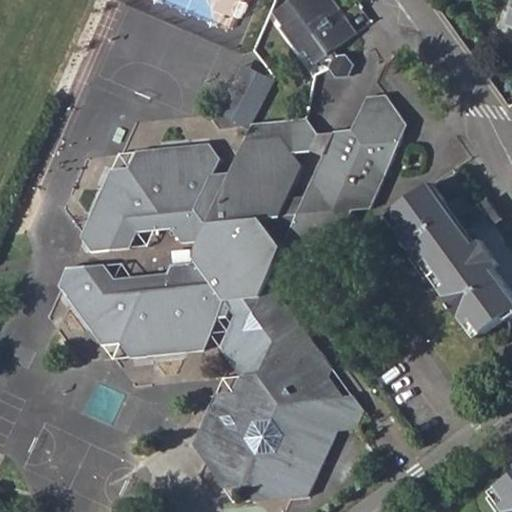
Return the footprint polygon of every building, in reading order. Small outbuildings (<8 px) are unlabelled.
[(337,0),(291,0),(278,10),(288,23),(284,27),(302,52),(307,49),(317,62),(333,52),(336,57),(341,54),(337,48),(360,32),(350,17),(337,26),(331,16),(343,8),(337,0)] [(336,57),(334,67),(341,77),(353,75),(357,64),(351,55),(341,54),(336,57)] [(254,122),(275,77),(245,63),(222,113),(252,127),(254,122)] [(368,97),(365,105),(394,102),(387,94),(368,97)] [(310,480),(310,495),(339,431),(358,429),(366,411),(356,396),(346,399),(331,378),(336,368),(325,352),(315,354),(310,348),(315,338),(293,308),(272,277),(284,246),(302,244),(323,243),(331,226),(348,224),(356,208),(374,206),(405,136),(405,131),(406,126),(408,121),(394,102),(365,105),(353,129),(335,131),(321,165),(307,197),(290,196),(305,165),(296,150),(313,149),(321,132),(308,119),(254,122),(231,172),(216,172),(222,158),(212,142),(193,144),(157,148),(140,150),(130,168),(114,170),(106,187),(89,220),(81,237),(96,249),(131,246),(139,229),(173,228),(182,239),(201,238),(195,253),(201,261),(173,264),(169,273),(134,276),(116,277),(107,264),(69,267),(61,283),(71,298),(92,329),(102,345),(124,344),(132,357),(149,355),(155,364),(182,361),(186,352),(203,350),(211,335),(220,347),(243,376),(242,378),(234,393),(223,395),(206,429),(214,439),(207,452),(229,482),(248,480),(260,495),(293,492),(298,481),(310,480)] [(160,140),(157,148),(193,144),(188,137),(160,140)] [(440,178),(450,200),(469,192),(458,169),(440,178)] [(451,205),(436,184),(397,211),(406,224),(399,229),(424,264),(432,258),(451,285),(443,290),(468,325),(475,319),(485,333),(507,318),(497,305),(511,293),(511,290),(496,268),(487,273),(482,266),(493,259),(469,227),(459,234),(455,226),(469,216),(477,211),(465,195),(451,205)] [(85,213),(89,220),(106,187),(97,188),(85,213)] [(492,202),(484,208),(497,226),(504,220),(492,202)] [(391,217),(399,229),(406,224),(397,211),(391,217)] [(482,266),(487,273),(496,268),(503,263),(469,216),(455,226),(459,234),(469,227),(493,259),(482,266)] [(424,264),(443,290),(451,285),(432,258),(424,264)] [(511,293),(497,305),(507,318),(511,314),(511,293)] [(67,307),(85,331),(92,329),(71,298),(67,307)] [(468,325),(478,339),(485,333),(475,319),(468,325)] [(310,348),(315,354),(325,352),(315,338),(310,348)] [(331,378),(346,399),(356,396),(336,368),(331,378)] [(17,421),(2,456),(76,447),(52,416),(17,421)] [(114,442),(76,447),(2,456),(25,487),(64,482),(85,511),(100,511),(126,509),(141,474),(114,442)] [(511,511),(511,478),(501,487),(510,501),(504,505),(508,511),(511,511)] [(494,491),(504,505),(510,501),(501,487),(494,491)]
